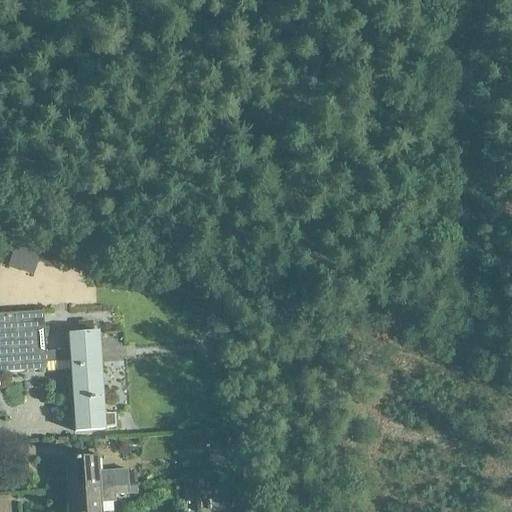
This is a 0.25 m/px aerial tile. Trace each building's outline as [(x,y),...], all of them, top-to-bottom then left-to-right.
[(0,230),(0,256),(26,266),(35,243),(0,230)] [(105,431),(99,333),(71,335),(71,328),(44,330),(43,313),(0,315),(0,372),(47,370),(46,362),(71,361),(75,432),(105,431)] [(187,351),(201,351),(200,325),(186,325),(187,351)] [(66,461),(68,490),(129,486),(128,471),(98,472),(97,459),(66,461)] [(208,482),(207,482),(208,494),(230,492),(229,471),(208,473),(208,481),(208,482)] [(208,494),(207,482),(184,484),(185,502),(209,501),(208,494)] [(129,486),(68,490),(69,511),(100,511),(100,504),(116,503),(116,496),(129,495),(129,486)]
